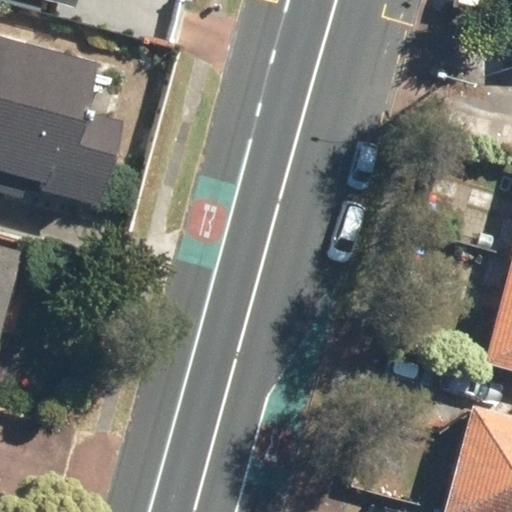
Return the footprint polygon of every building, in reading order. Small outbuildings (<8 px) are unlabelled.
[(138,0),(96,0),(136,10),(138,0)] [(511,0),(501,0),(498,61),(511,61),(511,0)] [(104,64),(0,35),(0,148),(83,176),(104,64)] [(511,213),(472,360),(511,370),(511,213)] [(0,316),(22,238),(0,232),(0,316)] [(511,511),(511,416),(463,403),(432,511),(511,511)]
